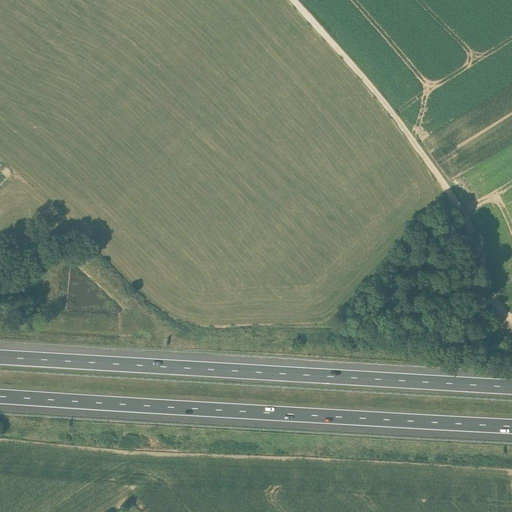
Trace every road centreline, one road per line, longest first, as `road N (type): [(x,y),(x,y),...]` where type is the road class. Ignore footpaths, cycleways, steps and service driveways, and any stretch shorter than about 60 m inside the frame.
road 1 (motorway): [(0,397),(511,428)]
road 2 (motorway): [(511,386),(0,356)]
road 3 (track): [(291,0),(444,187),(497,306),(511,321)]
